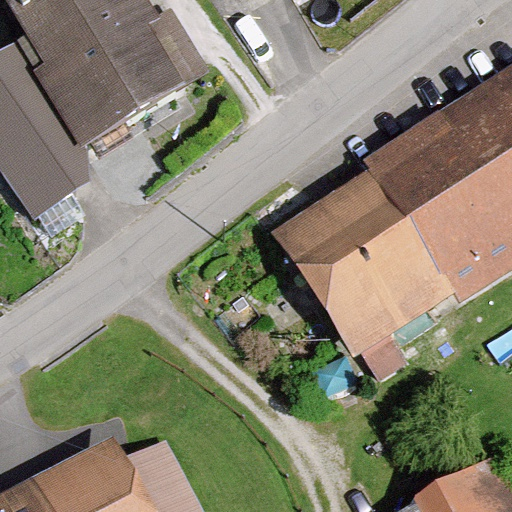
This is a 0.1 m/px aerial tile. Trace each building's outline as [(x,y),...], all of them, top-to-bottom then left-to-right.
[(158,0),(4,0),(34,50),(0,70),(0,165),(37,228),(83,201),(31,111),(42,105),(90,76),(174,27),(158,0)] [(204,0),(212,11),(228,0),(204,0)] [(207,82),(174,27),(90,76),(42,105),(75,160),(207,82)] [(344,372),(511,271),(511,82),(308,205),(333,246),(285,274),(344,372)] [(0,511),(200,511),(169,446),(143,459),(137,446),(0,511)] [(511,511),(511,476),(503,461),(406,511),(511,511)]
